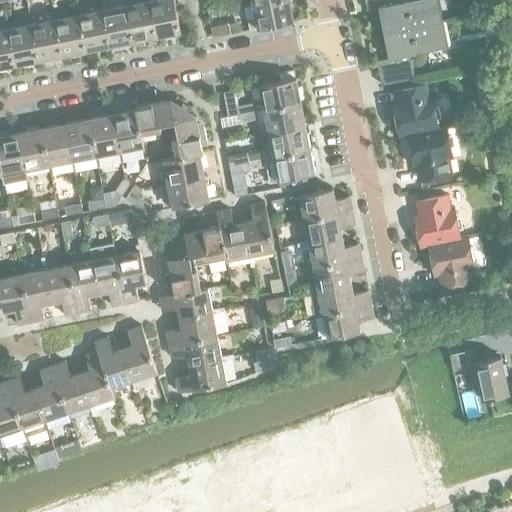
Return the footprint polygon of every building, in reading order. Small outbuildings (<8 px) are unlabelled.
[(110,45),(134,40),(125,0),(124,0),(125,4),(102,8),(110,45)] [(134,0),(125,0),(134,40),(157,35),(150,0),(143,0),(135,2),(134,0)] [(150,0),(157,35),(181,30),(174,0),(150,0)] [(220,0),(206,3),(208,13),(226,9),(224,0),(220,0)] [(250,28),(258,27),(294,19),(289,0),(267,0),(253,3),(256,17),(248,19),(250,28)] [(379,7),(384,32),(443,20),(439,0),(407,0),(401,1),(400,0),(365,0),(367,9),(379,7)] [(102,8),(78,13),(86,50),(110,45),(102,8)] [(55,18),(62,55),(86,50),(78,13),(55,18)] [(55,18),(31,23),(38,60),(62,55),(55,18)] [(448,47),(443,20),(384,32),(389,57),(377,59),(382,83),(416,77),(411,54),(448,47)] [(31,23),(7,28),(14,64),(38,60),(31,23)] [(210,26),(213,36),(230,33),(228,23),(210,26)] [(0,67),(14,64),(7,28),(0,29),(0,67)] [(227,116),(239,114),(300,101),(295,78),(258,85),(260,98),(254,99),(254,102),(237,105),(234,90),(223,92),(227,116)] [(406,133),(406,134),(446,126),(446,125),(438,126),(432,96),(429,97),(426,83),(394,89),(397,102),(392,103),(399,135),(406,133)] [(153,102),(158,128),(171,125),(184,107),(171,98),(153,102)] [(305,125),(300,101),(239,114),(240,121),(256,118),(257,121),(265,120),(268,132),(305,125)] [(153,102),(135,105),(143,147),(145,146),(142,131),(158,128),(153,102)] [(112,115),(119,151),(143,147),(135,105),(134,106),(135,110),(112,115)] [(163,157),(163,158),(203,150),(196,116),(184,107),(171,125),(177,154),(163,157)] [(112,115),(87,119),(95,156),(119,151),(112,115)] [(64,124),(71,161),(95,156),(87,119),(64,124)] [(64,124),(39,129),(47,166),(71,161),(64,124)] [(247,151),(249,161),(309,149),(305,125),(268,132),(270,143),(268,144),(267,147),(247,151)] [(452,157),(446,126),(406,134),(412,164),(416,163),(419,179),(451,173),(448,157),(452,157)] [(39,129),(17,133),(26,180),(28,179),(26,170),(47,166),(39,129)] [(17,133),(0,136),(0,173),(0,175),(2,174),(4,184),(26,180),(17,133)] [(309,149),(249,161),(250,167),(265,164),(266,168),(274,167),(276,180),(314,172),(309,149)] [(203,152),(203,150),(163,158),(168,182),(205,175),(201,152),(203,152)] [(491,161),(493,174),(502,173),(500,159),(491,161)] [(210,198),(205,175),(168,182),(172,206),(210,198)] [(114,190),(121,195),(131,181),(123,176),(114,190)] [(132,202),(137,194),(142,188),(135,183),(125,197),(132,202)] [(303,211),(304,217),(353,208),(350,195),(334,198),(332,188),(300,194),(300,195),(295,197),(292,201),(293,209),(297,211),(303,211)] [(151,204),(137,194),(132,202),(146,211),(151,204)] [(420,245),(428,243),(467,236),(467,235),(460,236),(454,207),(450,207),(448,194),(416,200),(419,214),(415,215),(420,245)] [(89,210),(106,206),(104,198),(87,201),(89,210)] [(253,218),(243,220),(250,254),(274,249),(264,200),(250,203),(253,218)] [(65,214),(82,211),(80,202),(64,206),(65,214)] [(57,207),(40,210),(42,219),(58,216),(57,207)] [(217,209),(227,258),(250,254),(243,220),(233,222),(230,207),(217,209)] [(123,226),(134,224),(131,209),(130,208),(120,210),(123,226)] [(309,242),(342,236),(340,225),(356,222),(353,208),(304,217),(309,242)] [(201,287),(196,264),(209,262),(227,258),(217,209),(216,210),(220,225),(203,229),(186,232),(177,245),(169,257),(176,292),(160,295),(208,286),(207,285),(201,287)] [(505,210),(496,212),(499,227),(508,225),(505,210)] [(19,223),(35,220),(33,212),(17,215),(19,223)] [(107,214),(94,216),(96,227),(109,224),(107,214)] [(0,218),(0,227),(13,225),(12,216),(0,218)] [(70,220),(61,222),(64,238),(74,236),(70,220)] [(14,231),(1,234),(3,243),(16,240),(14,231)] [(309,242),(314,265),(362,256),(360,243),(344,246),(342,236),(309,242)] [(467,236),(428,243),(434,274),(437,273),(440,287),(472,281),(469,268),(473,267),(467,236)] [(111,306),(125,303),(113,243),(90,248),(92,260),(91,260),(97,292),(108,290),(111,306)] [(114,243),(113,243),(125,303),(139,300),(136,285),(147,283),(140,250),(116,255),(114,243)] [(314,265),(319,290),(351,283),(349,273),(365,270),(362,256),(314,265)] [(91,260),(67,265),(77,313),(92,310),(89,294),(97,292),(91,260)] [(43,269),(50,302),(62,300),(65,315),(77,313),(67,265),(43,269)] [(43,269),(20,274),(30,322),(45,319),(42,304),(50,302),(43,269)] [(30,322),(20,274),(0,277),(0,293),(3,311),(14,309),(17,324),(30,322)] [(372,303),(369,289),(353,293),(351,283),(319,290),(310,291),(314,314),(323,312),(372,303)] [(177,306),(180,316),(212,310),(208,286),(160,295),(162,309),(177,306)] [(282,297),(265,300),(268,315),(280,312),(284,304),(282,297)] [(374,317),(372,303),(323,312),(328,337),(361,330),(359,320),(374,317)] [(217,333),(212,310),(180,316),(181,326),(166,329),(169,342),(217,333)] [(249,322),(250,326),(260,324),(258,316),(251,317),(249,322)] [(131,344),(122,347),(133,379),(156,371),(140,325),(126,330),(131,344)] [(187,354),(189,364),(222,358),(217,333),(169,342),(172,357),(187,354)] [(273,339),(274,347),(290,344),(289,336),(273,339)] [(94,341),(97,350),(113,396),(114,395),(111,386),(133,379),(122,347),(111,351),(107,337),(94,341)] [(257,362),(270,359),(268,348),(255,351),(257,362)] [(450,354),(453,368),(474,364),(482,398),(509,392),(500,355),(476,360),(474,349),(450,354)] [(90,371),(80,374),(90,404),(113,396),(97,350),(84,354),(90,371)] [(191,374),(176,376),(178,390),(226,381),(222,358),(189,364),(191,374)] [(70,377),(64,361),(52,365),(67,411),(90,404),(80,374),(70,377)] [(44,386),(35,389),(45,419),(67,411),(52,365),(38,370),(44,386)] [(19,376),(6,381),(22,427),(45,419),(35,389),(24,393),(19,376)] [(0,434),(2,434),(22,427),(6,381),(0,382),(0,434)] [(77,439),(54,446),(56,452),(57,457),(80,449),(79,444),(77,439)] [(322,439),(300,446),(315,492),(325,489),(330,504),(341,500),(336,486),(322,439)] [(300,446),(280,452),(298,511),(302,511),(309,510),(304,496),(315,492),(300,446)] [(298,511),(280,452),(259,459),(274,505),(284,502),(287,511),(298,511)] [(259,459),(239,465),(253,511),(264,511),(263,509),(274,505),(259,459)] [(253,511),(239,465),(217,472),(229,511),(253,511)]
